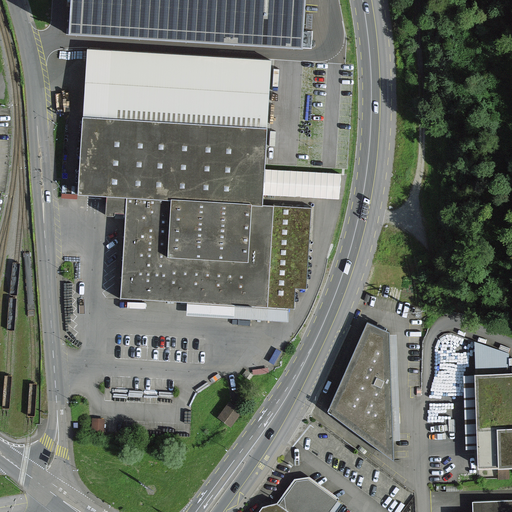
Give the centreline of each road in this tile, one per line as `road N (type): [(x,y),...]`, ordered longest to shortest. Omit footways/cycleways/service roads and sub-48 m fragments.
road 1 (primary): [(207,511),(289,396),(346,276),(375,128),(367,0)]
road 2 (unclassified): [(13,0),(33,80),(56,400),(55,448),(38,483)]
road 3 (track): [(424,0),(425,147),(401,218)]
